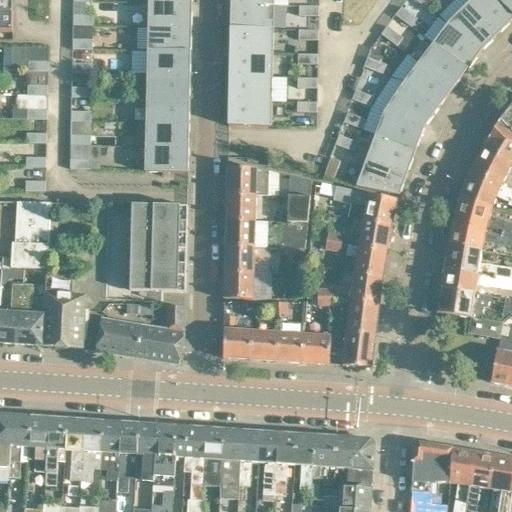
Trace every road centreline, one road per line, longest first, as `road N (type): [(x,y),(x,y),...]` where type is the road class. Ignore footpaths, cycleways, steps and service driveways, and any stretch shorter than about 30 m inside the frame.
road 1 (residential): [(201,392),(209,0)]
road 2 (unclassified): [(397,405),(413,276),(434,189),(474,105),(511,64)]
road 3 (tertiary): [(201,392),(0,379)]
road 4 (tertiary): [(397,405),(201,392)]
